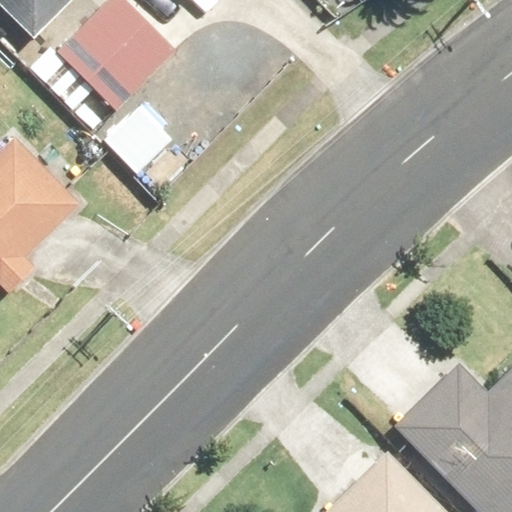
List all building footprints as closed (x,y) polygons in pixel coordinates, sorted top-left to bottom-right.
[(0,0),(42,43),(87,0),(0,0)] [(187,51),(133,0),(122,0),(64,61),(122,118),(187,51)] [(0,293),(11,283),(25,298),(49,274),(35,260),(88,207),(24,143),(0,166),(0,293)] [(451,362),(383,427),(464,511),(511,511),(511,352),(475,387),(451,362)] [(429,511),(370,452),(309,511),(429,511)]
